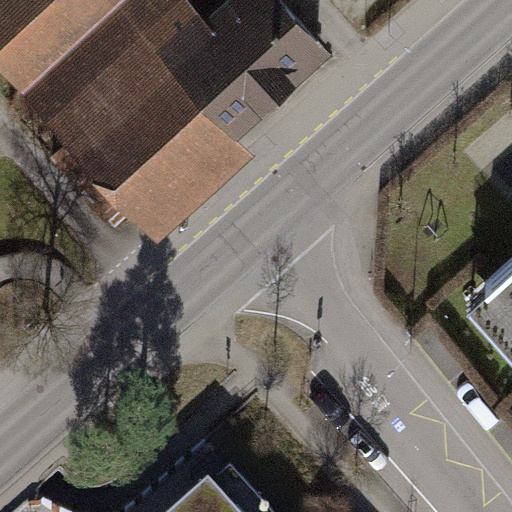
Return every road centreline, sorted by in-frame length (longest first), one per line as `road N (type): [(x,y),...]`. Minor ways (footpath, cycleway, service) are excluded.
road 1 (residential): [(256,226),(483,511)]
road 2 (tertiary): [(256,226),(509,0)]
road 3 (tertiary): [(0,446),(256,226)]
